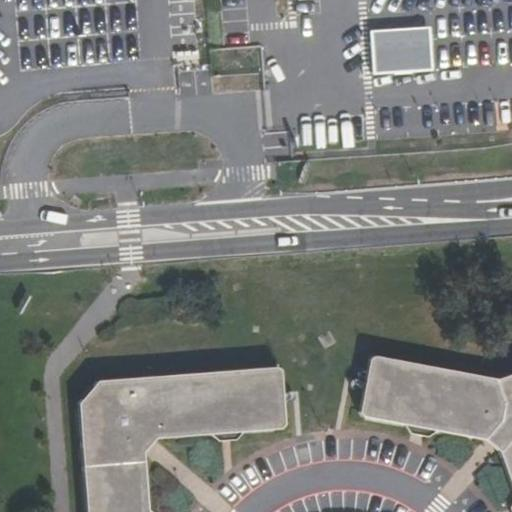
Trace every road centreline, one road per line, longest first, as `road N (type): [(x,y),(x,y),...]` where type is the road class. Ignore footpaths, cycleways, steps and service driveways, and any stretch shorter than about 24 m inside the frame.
road 1 (secondary): [(511,187),(249,236)]
road 2 (unclassified): [(249,236),(511,217)]
road 3 (unclassified): [(0,255),(249,236)]
